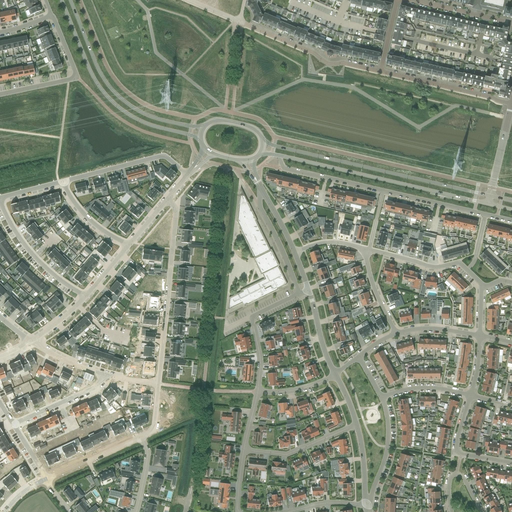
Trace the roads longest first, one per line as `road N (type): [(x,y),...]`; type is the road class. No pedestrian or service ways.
road 1 (tertiary): [(489,196),(262,141)]
road 2 (tertiary): [(278,155),(487,203)]
road 3 (tertiary): [(61,0),(107,98),(150,125),(199,138)]
road 4 (residential): [(381,73),(329,64),(187,0)]
road 5 (tertiary): [(202,128),(150,116),(112,91),(70,0)]
road 6 (residential): [(158,383),(174,214),(166,202)]
road 7 (residential): [(51,16),(75,77),(0,94)]
road 8 (residential): [(187,177),(163,154),(63,181)]
road 9 (residential): [(511,104),(381,73)]
road 10 (residential): [(382,190),(511,220)]
road 11 (residential): [(87,294),(27,249),(0,200)]
road 12 (residential): [(299,292),(250,317),(257,391)]
road 13 (residential): [(367,250),(429,266),(459,263),(482,287)]
